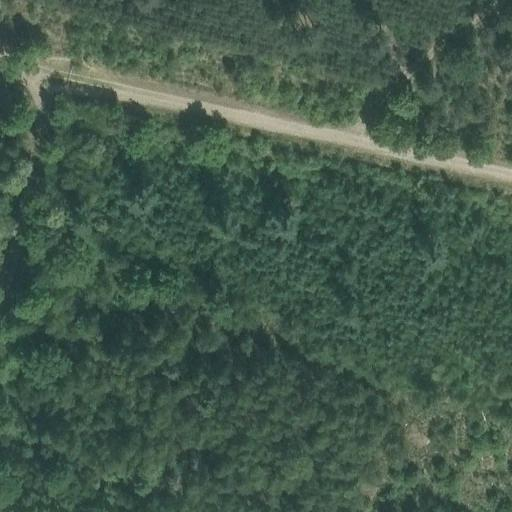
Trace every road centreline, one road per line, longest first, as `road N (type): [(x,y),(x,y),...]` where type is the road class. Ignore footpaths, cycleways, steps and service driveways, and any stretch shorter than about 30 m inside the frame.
road 1 (track): [(347,138),(0,60)]
road 2 (track): [(41,68),(0,279)]
road 3 (track): [(511,174),(347,138)]
